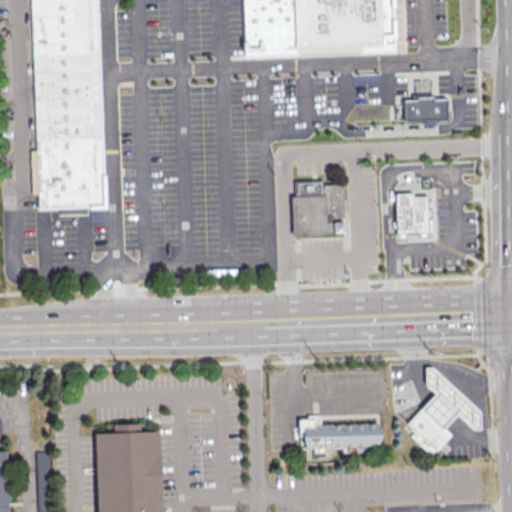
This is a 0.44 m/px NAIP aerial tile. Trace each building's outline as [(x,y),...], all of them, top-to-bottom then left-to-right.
[(94,0),(104,198),(100,204),(34,204),(29,0),(94,0)] [(244,0),(391,0),(393,47),(249,53),(246,53),(244,0)] [(404,120),(403,101),(416,101),(416,98),(433,97),(433,100),(445,100),(445,119),(404,120)] [(293,198),(298,198),(297,184),(321,183),(321,189),(324,189),(324,186),(343,186),(344,233),(322,234),(322,237),(308,237),(308,235),(294,236),(293,198)] [(397,194),(430,193),(431,238),(408,239),(398,239),(397,194)] [(432,368),(479,413),(480,429),(474,429),(457,413),(443,427),(423,408),(436,394),(426,384),(425,368),(432,368)] [(407,425),(423,408),(443,427),(453,437),(434,457),(411,435),(414,432),(407,425)] [(380,452),(341,453),(341,449),(326,449),(326,454),(314,454),(314,449),(304,449),(304,442),(298,442),(297,419),(314,419),(314,416),(321,415),(321,425),(379,424),(380,452)] [(161,511),(157,430),(139,431),(138,422),(112,423),(110,432),(92,433),(96,511),(161,511)]
